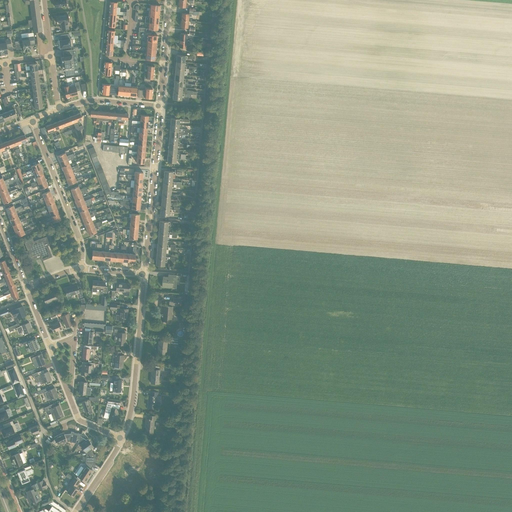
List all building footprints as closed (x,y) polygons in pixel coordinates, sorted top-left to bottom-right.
[(37,0),(24,0),(25,5),(30,4),(31,12),(39,11),(37,0)] [(109,14),(116,15),(117,2),(110,2),(109,14)] [(34,32),(42,31),(39,11),(31,12),(32,20),(28,20),(29,27),(33,27),(34,32)] [(62,30),(69,29),(68,22),(69,22),(68,14),(56,16),(57,24),(61,23),(62,30)] [(115,27),(116,15),(109,14),(108,26),(115,27)] [(158,30),(159,24),(148,23),(148,29),(146,28),(146,32),(152,32),(152,29),(158,30)] [(107,42),(114,43),(115,31),(108,30),(107,42)] [(152,32),(146,32),(145,32),(144,41),(147,41),(157,42),(157,36),(151,35),(152,32)] [(62,40),(59,40),(60,48),(71,46),(73,46),(72,39),(70,39),(69,34),(61,35),(62,40)] [(19,41),(15,42),(16,46),(17,49),(24,48),(24,51),(31,50),(30,44),(34,43),(33,36),(22,38),(23,43),(19,44),(19,41)] [(0,41),(0,46),(1,55),(8,54),(7,47),(11,47),(10,40),(0,41)] [(112,55),(114,43),(107,42),(106,55),(112,55)] [(61,58),(62,64),(73,62),(72,56),(71,50),(63,51),(64,57),(62,57),(61,57),(61,58)] [(33,62),(25,63),(25,64),(25,66),(29,66),(30,70),(30,71),(37,70),(37,69),(37,63),(34,64),(33,62)] [(73,62),(62,64),(63,69),(63,70),(65,70),(66,75),(74,74),(79,73),(77,62),(73,62)] [(111,75),(112,63),(105,62),(104,74),(111,75)] [(145,73),(144,81),(150,82),(151,79),(154,79),(155,66),(148,66),(147,73),(145,73)] [(175,74),(175,81),(185,81),(187,82),(195,83),(196,80),(192,79),(185,79),(183,79),(184,75),(175,74)] [(64,87),(67,98),(77,95),(76,91),(80,90),(78,82),(74,83),(76,87),(69,89),(68,86),(64,87)] [(110,87),(110,85),(103,84),(102,94),(109,94),(116,95),(117,88),(110,87)] [(174,87),(174,93),(191,95),(197,95),(197,92),(193,91),(187,90),(187,88),(174,87)] [(145,97),(145,98),(152,98),(153,89),(146,88),(145,90),(138,90),(137,97),(145,97)] [(4,113),(6,121),(12,118),(9,111),(8,107),(6,108),(7,112),(4,113)] [(75,115),(78,123),(80,122),(80,121),(83,119),(80,113),(75,115)] [(75,115),(69,118),(71,124),(73,123),(75,123),(75,124),(74,124),(75,128),(79,127),(78,123),(75,115)] [(58,122),(60,128),(63,127),(64,128),(66,128),(63,120),(58,122)] [(52,124),(55,132),(57,131),(57,129),(60,128),(58,122),(52,124)] [(57,136),(55,132),(52,124),(46,126),(49,133),(52,131),(53,133),(52,133),(53,137),(54,140),(57,139),(58,139),(57,136)] [(19,137),(22,143),(25,142),(25,144),(28,143),(25,135),(19,137)] [(19,137),(13,139),(17,147),(19,146),(18,145),(22,143),(19,137)] [(17,147),(13,139),(8,141),(10,148),(14,146),(14,148),(17,147)] [(2,144),(5,152),(7,151),(8,151),(7,149),(10,148),(8,141),(2,144)] [(103,151),(127,153),(128,147),(104,145),(103,151)] [(112,191),(94,147),(88,149),(106,194),(112,191)] [(57,155),(60,161),(74,156),(73,154),(67,156),(65,152),(57,155)] [(60,161),(62,167),(70,164),(69,161),(75,158),(74,156),(60,161)] [(26,172),(27,174),(41,169),(39,163),(36,164),(31,166),(33,169),(26,172)] [(70,164),(62,167),(64,173),(79,167),(78,165),(71,167),(70,164)] [(64,173),(67,179),(74,176),(73,172),(79,169),(79,167),(64,173)] [(44,174),(41,169),(27,174),(28,176),(35,174),(36,177),(44,174)] [(46,180),(44,174),(36,177),(37,181),(31,183),(32,186),(46,180)] [(74,176),(67,179),(69,184),(77,181),(83,179),(82,176),(78,178),(76,179),(74,176)] [(0,184),(0,191),(7,189),(10,188),(8,184),(16,181),(17,185),(20,184),(18,178),(15,179),(11,180),(0,184)] [(46,180),(32,186),(33,188),(39,185),(40,189),(48,186),(46,180)] [(71,189),(73,195),(87,189),(87,187),(80,190),(79,186),(71,189)] [(0,191),(0,193),(2,198),(16,192),(15,190),(8,192),(7,189),(0,191)] [(87,189),(73,195),(75,201),(83,198),(82,194),(88,192),(87,189)] [(37,200),(38,202),(52,196),(50,191),(42,194),(44,197),(37,200)] [(16,192),(2,198),(4,203),(12,200),(10,197),(17,194),(16,192)] [(52,196),(38,202),(39,204),(46,202),(47,205),(55,202),(52,196)] [(75,201),(78,206),(88,202),(87,200),(85,201),(83,198),(75,201)] [(80,212),(88,209),(86,205),(93,203),(92,201),(88,202),(78,206),(80,212)] [(47,205),(49,211),(57,208),(55,202),(47,205)] [(6,208),(8,214),(22,208),(22,206),(15,209),(13,205),(6,208)] [(23,210),(22,208),(8,214),(10,220),(18,217),(17,213),(23,210)] [(47,212),(43,213),(44,216),(50,213),(51,217),(59,214),(57,208),(49,211),(47,212)] [(92,214),(96,212),(96,210),(89,212),(88,209),(80,212),(82,218),(92,214)] [(59,214),(51,217),(53,220),(46,223),(47,225),(54,222),(61,219),(59,214)] [(92,214),(82,218),(84,224),(92,220),(95,219),(94,216),(93,216),(92,214)] [(19,220),(18,217),(10,220),(13,225),(27,220),(26,218),(19,220)] [(13,225),(15,231),(22,228),(21,225),(22,224),(28,222),(27,220),(13,225)] [(94,224),(92,220),(84,224),(87,229),(101,224),(100,221),(94,224)] [(101,224),(87,229),(89,235),(97,232),(95,228),(102,226),(101,224)] [(22,228),(15,231),(17,237),(25,234),(31,231),(30,229),(24,232),(22,228)] [(39,239),(34,241),(39,255),(41,260),(52,256),(51,254),(47,246),(49,245),(46,236),(39,239)] [(33,239),(25,242),(28,250),(25,251),(29,262),(36,259),(38,259),(37,256),(39,255),(34,241),(33,239)] [(4,282),(7,281),(12,279),(10,272),(4,274),(5,277),(2,279),(0,280),(0,283),(4,282)] [(163,277),(162,287),(172,287),(176,288),(176,278),(176,275),(168,274),(168,277),(163,277)] [(92,291),(107,293),(108,287),(104,286),(104,281),(93,280),(92,291)] [(123,295),(129,296),(131,284),(117,282),(116,291),(124,292),(123,295)] [(4,293),(5,295),(17,291),(14,284),(9,287),(10,290),(7,291),(8,292),(4,293)] [(79,293),(80,297),(83,296),(81,289),(78,289),(77,285),(72,286),(72,287),(65,289),(67,296),(79,293)] [(17,291),(5,295),(0,297),(0,300),(6,298),(11,296),(12,300),(14,299),(19,297),(17,291)] [(46,304),(58,299),(55,292),(48,295),(48,294),(43,296),(45,301),(42,302),(45,309),(48,308),(46,304)] [(181,302),(181,298),(173,298),(173,301),(169,301),(169,306),(161,305),(160,321),(167,321),(167,319),(171,319),(172,305),(179,305),(179,302),(181,302)] [(110,309),(117,309),(117,308),(121,309),(120,315),(116,315),(116,320),(121,320),(121,322),(125,322),(126,321),(127,321),(128,309),(123,309),(124,306),(117,305),(117,304),(110,303),(110,309)] [(25,315),(23,311),(24,310),(23,307),(12,311),(14,317),(17,316),(18,318),(21,317),(22,317),(24,317),(24,315),(25,315)] [(62,316),(66,327),(73,324),(68,313),(62,316)] [(51,325),(54,332),(62,329),(59,322),(58,322),(58,321),(57,321),(56,321),(52,322),(53,324),(51,325)] [(14,330),(14,329),(17,328),(20,326),(19,323),(8,327),(9,329),(10,332),(14,330)] [(20,326),(17,328),(19,334),(24,332),(24,334),(31,331),(30,327),(31,326),(29,323),(20,326)] [(85,331),(84,342),(92,343),(93,333),(96,333),(96,336),(103,336),(103,334),(105,334),(105,330),(90,329),(90,331),(85,331)] [(115,329),(114,332),(118,332),(118,336),(118,340),(117,344),(125,345),(126,333),(121,333),(121,330),(115,329)] [(181,338),(179,338),(171,337),(171,338),(164,337),(164,341),(158,341),(157,353),(166,353),(167,342),(170,342),(170,343),(178,344),(178,343),(184,344),(184,339),(181,339),(181,338)] [(27,342),(31,352),(39,348),(35,339),(28,342),(26,339),(20,342),(21,345),(27,342)] [(123,367),(124,355),(121,355),(121,352),(114,351),(114,354),(115,355),(114,366),(115,366),(115,369),(120,369),(121,369),(122,368),(122,367),(123,367)] [(41,354),(35,356),(35,357),(31,358),(35,368),(45,364),(41,354)] [(99,367),(99,363),(91,362),(89,362),(88,362),(88,365),(82,364),(81,375),(89,376),(90,377),(93,377),(94,376),(94,374),(93,373),(94,366),(99,367)] [(14,368),(7,370),(13,384),(19,381),(14,368)] [(159,376),(159,370),(152,369),(151,383),(158,384),(159,380),(162,380),(162,377),(159,376)] [(38,372),(31,375),(33,378),(37,376),(41,384),(46,382),(47,384),(51,382),(50,380),(51,380),(49,376),(50,375),(48,371),(39,375),(38,372)] [(118,380),(119,377),(112,376),(112,379),(114,379),(113,393),(119,394),(120,393),(121,380),(118,380)] [(19,382),(13,384),(18,397),(25,395),(19,382)] [(87,387),(87,382),(80,382),(79,394),(86,394),(90,395),(91,387),(87,387)] [(50,399),(57,397),(55,392),(56,391),(55,388),(47,391),(46,388),(37,391),(38,394),(44,392),(48,400),(50,399)] [(157,396),(158,392),(151,391),(150,395),(149,395),(148,401),(149,401),(148,407),(155,408),(158,408),(160,407),(160,402),(159,401),(157,401),(157,396)] [(93,412),(91,409),(92,409),(88,400),(82,402),(84,408),(83,409),(84,411),(85,411),(88,410),(89,414),(93,412)] [(119,409),(114,408),(116,402),(109,401),(108,406),(107,406),(104,416),(108,418),(115,420),(117,414),(118,414),(119,409)] [(55,406),(54,404),(44,408),(45,411),(50,410),(54,420),(64,416),(59,405),(55,406)] [(0,419),(8,417),(12,415),(9,408),(5,410),(3,407),(0,408),(0,419)] [(155,421),(156,416),(149,415),(149,419),(147,419),(145,433),(153,434),(154,420),(155,421)] [(4,428),(1,429),(2,432),(3,435),(4,435),(4,436),(14,432),(17,431),(20,429),(17,422),(14,424),(12,421),(3,424),(4,428)] [(70,434),(64,434),(68,441),(69,441),(79,443),(80,436),(81,434),(71,431),(70,434)] [(68,441),(64,434),(63,432),(54,437),(55,439),(51,443),(57,447),(59,446),(68,441)] [(6,443),(9,449),(16,446),(16,444),(23,441),(21,435),(13,438),(14,440),(6,443)] [(86,439),(80,436),(79,443),(80,444),(86,452),(92,448),(93,446),(88,438),(86,439)] [(86,454),(86,464),(93,464),(95,464),(96,454),(93,454),(92,448),(86,452),(86,454)] [(15,457),(12,458),(16,466),(23,463),(26,462),(22,452),(19,454),(19,453),(14,455),(15,457)] [(157,467),(158,456),(132,453),(131,464),(157,467)] [(78,477),(77,478),(80,480),(81,479),(86,482),(93,471),(91,470),(93,464),(86,464),(85,466),(78,477)] [(22,474),(19,475),(22,483),(29,480),(28,476),(27,475),(33,473),(30,466),(24,469),(25,470),(21,472),(22,474)] [(124,471),(124,475),(126,475),(126,480),(136,481),(136,475),(131,475),(131,472),(124,471)] [(152,479),(151,484),(162,485),(163,481),(164,481),(165,477),(153,476),(153,480),(152,479)] [(74,496),(78,489),(76,487),(81,481),(80,480),(77,478),(74,477),(70,483),(72,485),(67,492),(71,494),(70,495),(73,497),(73,496),(74,496)] [(108,479),(105,484),(114,490),(116,488),(114,487),(116,485),(108,479)] [(37,483),(40,490),(48,487),(46,483),(44,484),(42,480),(37,483)] [(105,484),(102,488),(110,493),(111,491),(113,492),(114,490),(105,484)] [(151,484),(151,489),(152,489),(151,493),(163,494),(164,490),(162,490),(162,485),(151,484)] [(102,488),(99,492),(109,499),(110,497),(108,495),(110,493),(102,488)] [(37,500),(40,498),(37,490),(34,491),(33,489),(26,491),(28,495),(28,494),(29,496),(28,497),(30,502),(33,501),(33,503),(38,501),(37,500)] [(122,496),(122,500),(128,500),(129,497),(134,498),(134,497),(135,492),(125,491),(125,496),(124,496),(124,497),(122,496)] [(99,492),(96,496),(104,502),(105,499),(107,501),(109,499),(99,492)] [(149,501),(148,507),(159,508),(160,502),(162,502),(162,499),(156,498),(156,501),(149,501)] [(64,511),(66,510),(54,502),(49,503),(52,505),(49,511),(46,509),(45,510),(44,509),(43,510),(37,511),(64,511)] [(89,503),(84,511),(90,511),(92,510),(94,511),(97,507),(95,505),(94,506),(89,503)] [(122,503),(121,506),(123,506),(124,506),(123,511),(126,511),(132,511),(133,507),(128,506),(128,503),(122,503)]
